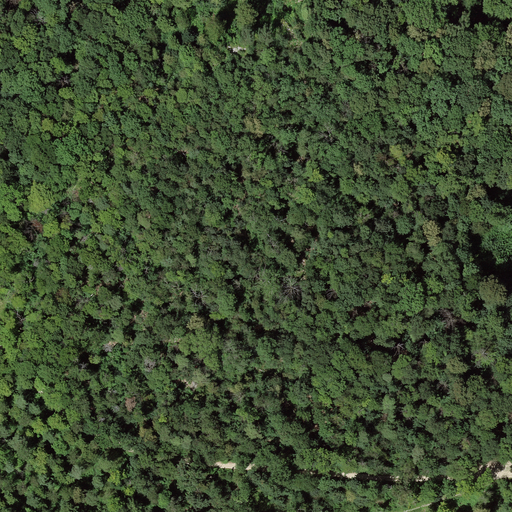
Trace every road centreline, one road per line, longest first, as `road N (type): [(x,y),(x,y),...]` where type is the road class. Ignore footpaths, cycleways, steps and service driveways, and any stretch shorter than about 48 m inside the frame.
road 1 (track): [(0,347),(62,420),(170,460),(343,474),(511,474)]
road 2 (track): [(511,273),(188,276),(149,258),(75,129)]
